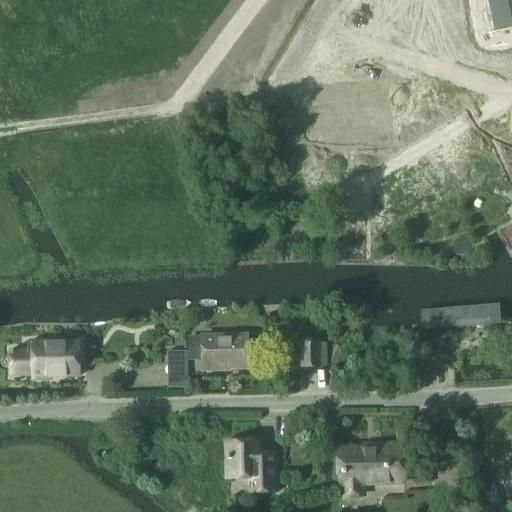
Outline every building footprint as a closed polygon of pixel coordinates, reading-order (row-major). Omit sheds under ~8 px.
[(511,0),(487,0),(492,31),(511,27),(511,0)] [(358,101),(307,104),(309,139),(361,136),(362,145),(394,142),(390,91),(358,94),(358,101)] [(511,228),(501,236),(510,251),(511,250),(511,228)] [(423,333),(501,326),(499,305),(421,312),(423,333)] [(188,337),(188,360),(201,360),(201,369),(248,368),(247,336),(188,337)] [(301,368),(318,368),(318,343),(300,343),(301,368)] [(27,346),(27,354),(24,354),(11,354),(11,375),(31,375),(31,377),(35,377),(47,377),(82,376),(81,344),(48,345),(27,346)] [(166,352),(166,364),(187,364),(186,352),(166,352)] [(262,454),(262,441),(225,442),(226,480),(251,480),(251,494),(277,493),(276,454),(262,454)] [(364,499),(364,483),(404,482),(402,446),(376,447),(376,450),(341,451),(342,484),(344,484),(344,499),(364,499)] [(480,493),(486,511),(500,508),(494,489),(480,493)]
